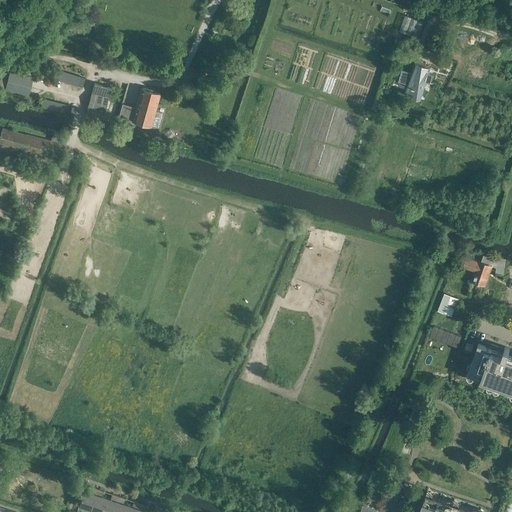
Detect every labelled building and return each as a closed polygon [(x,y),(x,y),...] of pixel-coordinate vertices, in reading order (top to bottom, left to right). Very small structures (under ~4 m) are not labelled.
[(421,34),(424,18),(404,14),(401,30),(421,34)] [(436,41),(442,43),(446,31),(440,29),(436,41)] [(434,43),(438,33),(430,30),(427,41),(434,43)] [(431,67),(414,62),(411,73),(403,70),(400,81),(408,84),(406,90),(407,91),(407,90),(421,94),(420,96),(421,96),(426,81),(430,82),(433,75),(429,73),(431,67)] [(58,78),(83,88),(86,86),(88,80),(87,77),(69,70),(68,71),(62,69),(60,73),(59,74),(59,75),(60,75),(58,78)] [(2,71),(0,78),(0,87),(28,95),(33,77),(10,71),(9,73),(2,71)] [(94,82),(85,112),(103,117),(111,87),(94,82)] [(162,112),(156,110),(161,93),(141,87),(132,121),(151,126),(152,124),(158,126),(162,112)] [(2,127),(0,134),(0,146),(61,162),(66,144),(2,127)] [(487,284),(493,262),(466,255),(463,266),(474,269),(471,280),(487,284)] [(464,348),(471,351),(474,344),(467,342),(464,348)] [(468,374),(506,387),(511,371),(511,354),(508,354),(510,348),(505,346),(504,350),(498,347),(499,346),(494,344),(492,348),(479,343),(468,374)] [(78,506),(79,506),(89,509),(97,487),(90,485),(88,491),(83,489),(78,506)] [(97,487),(89,509),(97,511),(100,511),(106,497),(101,495),(103,489),(97,487)] [(106,497),(100,511),(112,511),(118,495),(112,492),(110,498),(106,497)] [(432,496),(427,494),(427,493),(426,493),(419,511),(480,511),(474,510),(474,509),(459,504),(459,505),(453,503),(447,501),(448,500),(433,495),(432,496)] [(118,495),(112,511),(124,511),(127,504),(123,502),(125,497),(118,495)] [(364,499),(362,504),(359,511),(375,511),(376,509),(374,508),(376,503),(364,499)] [(127,504),(124,511),(136,511),(140,502),(133,500),(131,505),(127,504)] [(140,502),(136,511),(149,511),(145,510),(147,504),(140,502)]
